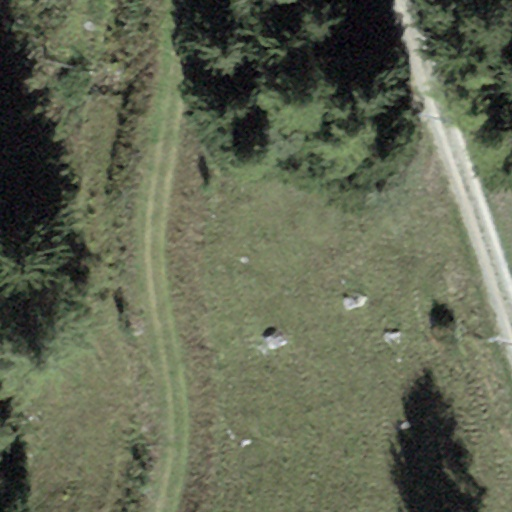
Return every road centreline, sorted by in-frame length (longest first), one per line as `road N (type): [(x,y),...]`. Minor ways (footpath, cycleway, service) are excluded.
road 1 (track): [(180,0),(179,95),(153,262),(179,395),(167,511)]
road 2 (unclassified): [(417,0),(511,281)]
